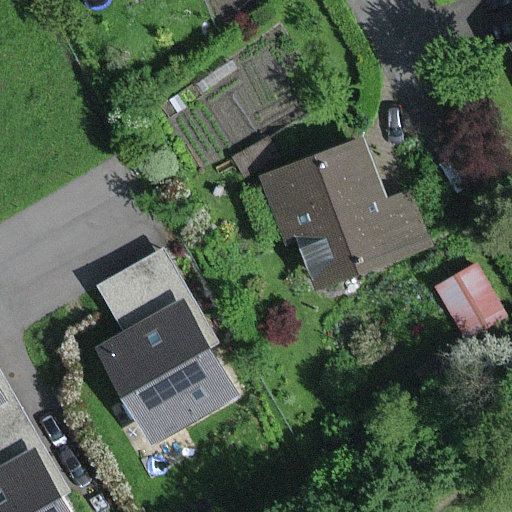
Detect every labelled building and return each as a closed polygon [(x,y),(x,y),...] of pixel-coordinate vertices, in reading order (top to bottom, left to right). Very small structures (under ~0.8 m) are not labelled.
[(361,134),(262,173),(311,295),(428,248),(406,194),(388,201),(361,134)] [(437,273),(465,325),(505,303),(476,252),(437,273)] [(190,296),(99,345),(155,446),(245,397),(190,296)] [(0,385),(0,405),(9,401),(0,385)] [(82,511),(43,444),(0,469),(0,511),(82,511)]
